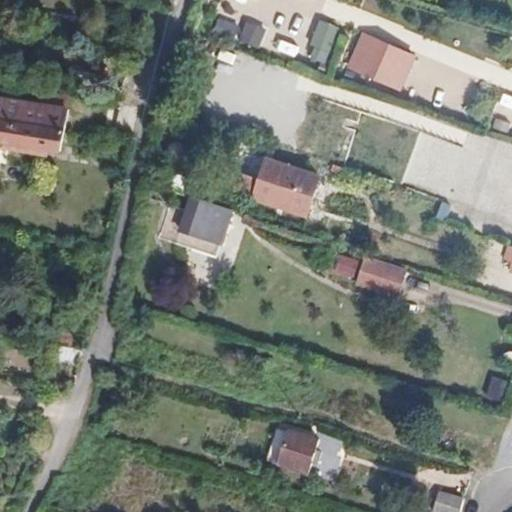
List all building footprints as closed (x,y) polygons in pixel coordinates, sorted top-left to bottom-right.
[(247,20),(245,26),(218,16),(212,31),(260,49),(268,28),(247,20)] [(327,64),(339,26),(321,20),(308,58),(327,64)] [(403,92),(419,54),(362,32),(347,70),(403,92)] [(278,40),(276,52),(306,57),(308,44),(278,40)] [(511,96),(505,94),(501,106),(511,109),(511,96)] [(0,118),(59,129),(62,109),(0,97),(0,118)] [(0,137),(2,138),(42,144),(57,147),(59,129),(0,118),(0,137)] [(41,151),(42,144),(2,138),(1,144),(41,151)] [(319,179),(267,161),(256,193),(308,210),(319,179)] [(243,192),(248,178),(218,169),(214,182),(243,192)] [(186,211),(222,223),(227,208),(190,197),(186,211)] [(179,232),(216,242),(222,223),(186,211),(179,232)] [(362,266),(400,278),(405,264),(367,252),(362,266)] [(342,254),(337,274),(358,280),(363,260),(342,254)] [(357,283),(395,295),(400,278),(362,266),(357,283)] [(79,360),(82,345),(53,341),(51,356),(79,360)] [(502,399),(508,382),(495,377),(489,394),(502,399)] [(278,461),(286,429),(275,426),(266,458),(278,461)] [(287,427),(286,429),(278,461),(307,469),(316,437),(287,427)] [(428,510),(434,511),(457,511),(462,499),(434,491),(428,510)]
